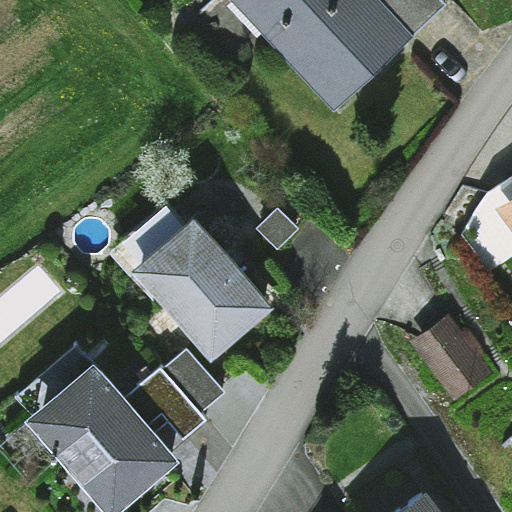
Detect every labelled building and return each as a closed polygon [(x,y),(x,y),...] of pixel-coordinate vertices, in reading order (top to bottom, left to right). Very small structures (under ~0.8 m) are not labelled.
[(247,0),(340,99),(406,37),(371,0),(247,0)] [(444,0),(398,0),(420,23),(444,0)] [(511,181),(494,194),(511,220),(511,181)] [(211,344),(265,299),(193,215),(140,261),(211,344)] [(447,321),(419,342),(457,395),(485,374),(447,321)] [(111,504),(172,452),(146,422),(161,409),(137,381),(122,394),(86,352),(26,404),(111,504)] [(435,511),(421,491),(391,511),(435,511)]
